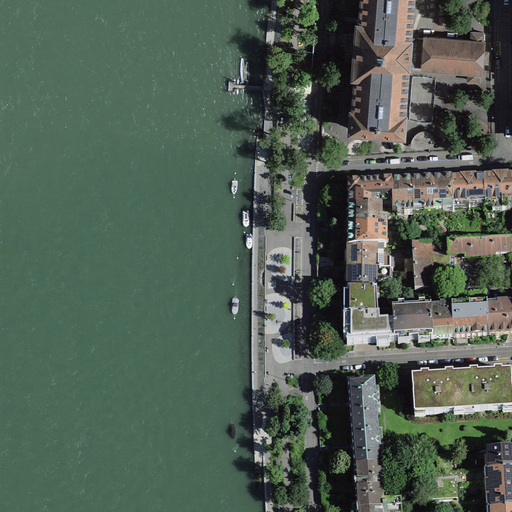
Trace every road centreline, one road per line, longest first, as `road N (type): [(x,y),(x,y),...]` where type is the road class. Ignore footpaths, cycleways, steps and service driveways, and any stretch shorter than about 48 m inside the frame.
road 1 (residential): [(505,158),(330,166),(313,176),(307,366)]
road 2 (residential): [(307,366),(511,352)]
road 3 (residential): [(503,0),(505,158)]
road 4 (residential): [(307,366),(315,511)]
